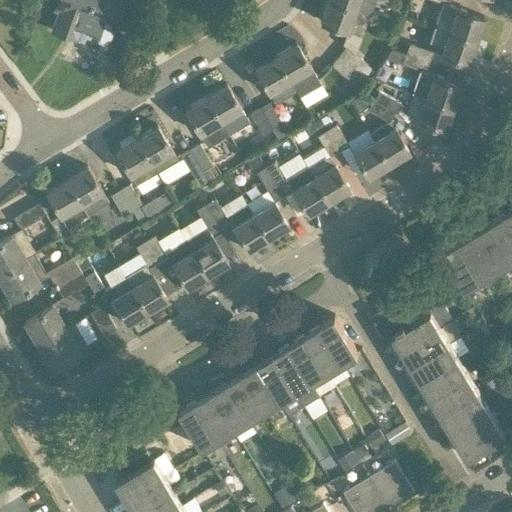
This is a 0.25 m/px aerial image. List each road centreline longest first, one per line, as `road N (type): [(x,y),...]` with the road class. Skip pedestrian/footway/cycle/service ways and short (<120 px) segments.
road 1 (residential): [(29,411),(318,230)]
road 2 (residential): [(468,483),(318,230)]
road 3 (residential): [(318,230),(474,136),(511,54)]
road 4 (residential): [(36,121),(244,0)]
